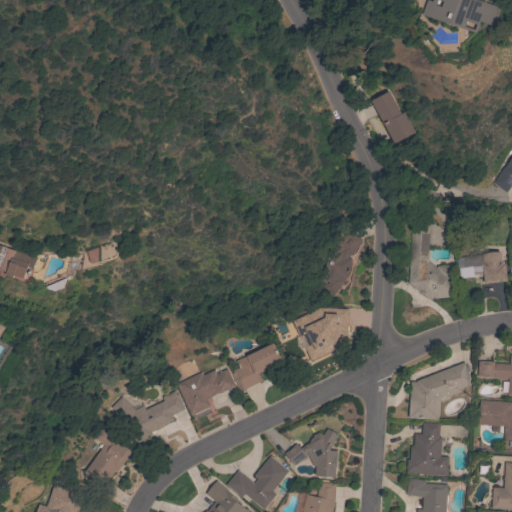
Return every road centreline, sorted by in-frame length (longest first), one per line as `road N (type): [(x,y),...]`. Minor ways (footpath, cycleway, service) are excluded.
road 1 (residential): [(135,511),(186,460),(434,341),(511,325)]
road 2 (residential): [(395,359),(382,329),(379,188),(286,0)]
road 3 (residential): [(363,511),(377,401),(365,373)]
